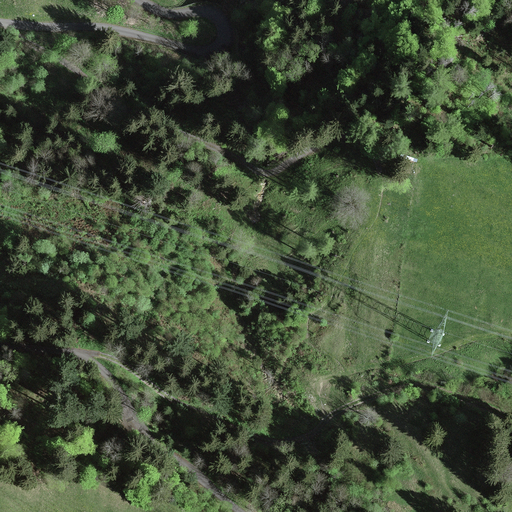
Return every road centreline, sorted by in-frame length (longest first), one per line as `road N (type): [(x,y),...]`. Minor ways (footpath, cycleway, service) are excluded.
road 1 (track): [(88,354),(127,367),(197,414),(269,439),(303,437),(327,418),(424,384),(511,420)]
road 2 (track): [(139,0),(162,12),(219,13),(228,37),(210,54),(107,28),(0,22)]
road 3 (track): [(0,340),(88,354),(146,433),(245,511)]
